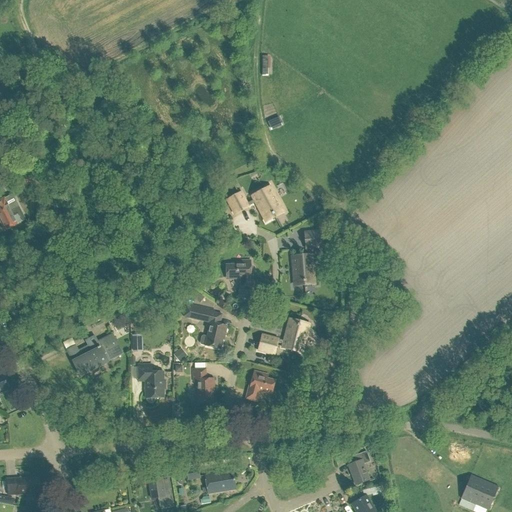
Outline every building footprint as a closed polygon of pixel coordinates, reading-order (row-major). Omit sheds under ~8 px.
[(15,177),(21,189),(30,185),(24,173),(15,177)] [(250,207),(249,206),(254,204),(264,224),(285,213),(270,185),(250,196),(252,201),(248,203),(241,191),(235,195),(230,185),(224,188),(229,198),(226,200),(234,215),(250,207)] [(14,196),(1,203),(0,203),(0,211),(1,213),(0,213),(0,219),(6,232),(27,221),(14,196)] [(53,220),(59,216),(55,211),(50,215),(53,220)] [(309,256),(309,248),(321,247),(319,232),(305,233),(307,256),(292,257),(295,287),(315,285),(312,255),(309,256)] [(251,272),(251,261),(236,261),(237,265),(231,265),(231,264),(225,265),(225,267),(226,267),(226,278),(237,278),(237,280),(240,280),(241,290),(253,290),(253,272),(251,272)] [(225,337),(227,327),(220,325),(222,315),(214,313),(215,311),(187,304),(183,318),(206,323),(205,327),(209,328),(207,337),(204,336),(202,338),(201,344),(201,346),(205,346),(220,350),(223,337),(225,337)] [(118,305),(90,319),(93,325),(119,312),(130,315),(131,310),(118,305)] [(263,335),(259,351),(273,355),(276,343),(283,344),(282,348),(302,353),(308,328),(301,326),(301,325),(299,325),(300,322),(290,319),(284,341),(263,335)] [(373,327),(362,340),(374,351),(386,338),(373,327)] [(122,355),(112,334),(100,340),(98,336),(86,342),(88,347),(78,352),(76,347),(68,351),(80,376),(122,355)] [(143,335),(133,335),(133,353),(144,353),(143,335)] [(181,350),(174,357),(179,363),(187,357),(181,350)] [(283,358),(281,366),(288,368),(290,360),(283,358)] [(152,373),(151,365),(138,365),(138,380),(145,380),(145,399),(147,399),(147,401),(148,402),(150,403),(152,403),(153,402),(154,401),(155,399),(164,399),(164,390),(166,390),(165,381),(164,381),(164,372),(152,373)] [(206,380),(206,369),(193,370),(193,381),(197,385),(198,404),(214,403),(213,390),(214,390),(214,379),(206,380)] [(271,380),(267,379),(268,375),(255,372),(252,383),(250,382),(246,400),(258,403),(260,392),(263,393),(264,391),(272,394),(275,383),(276,383),(276,380),(271,379),(271,380)] [(0,393),(9,389),(2,374),(0,374),(0,393)] [(356,485),(369,479),(363,463),(370,461),(366,451),(353,456),(355,462),(348,465),(356,485)] [(174,476),(186,474),(185,467),(173,470),(174,476)] [(188,481),(201,479),(199,470),(186,473),(188,481)] [(216,476),(216,472),(204,474),(207,495),(235,491),(232,473),(216,476)] [(488,511),(499,489),(472,477),(462,500),(488,511)] [(33,480),(33,478),(13,480),(7,480),(8,497),(26,495),(26,494),(40,493),(39,479),(33,480)] [(162,478),(149,480),(152,500),(159,499),(161,510),(175,508),(172,490),(164,491),(162,478)] [(376,511),(366,495),(352,504),(356,511),(376,511)]
